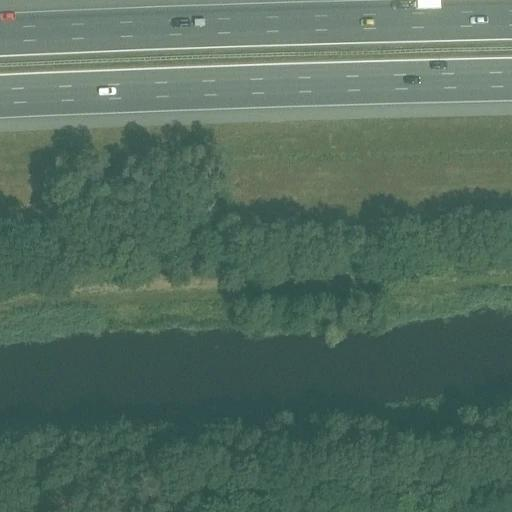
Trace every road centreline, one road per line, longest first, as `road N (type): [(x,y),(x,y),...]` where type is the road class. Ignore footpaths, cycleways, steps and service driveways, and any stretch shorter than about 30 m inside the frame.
road 1 (motorway): [(0,98),(511,81)]
road 2 (motorway): [(511,19),(0,36)]
